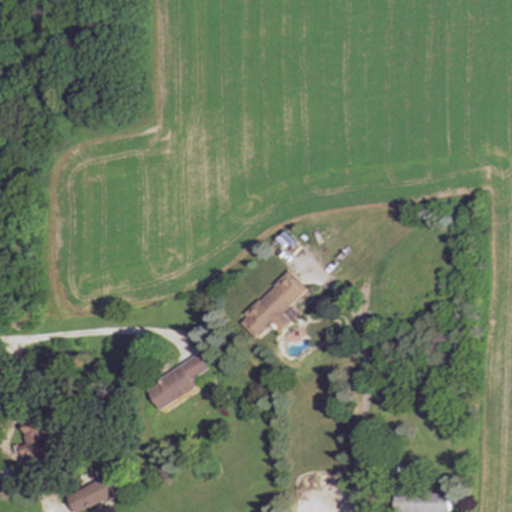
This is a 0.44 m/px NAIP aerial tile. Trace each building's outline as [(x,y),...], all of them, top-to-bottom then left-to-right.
[(240,321),(258,339),(273,325),(281,333),(293,322),(284,314),(309,290),(291,271),(240,321)] [(194,380),(211,369),(202,355),(148,388),(162,411),(199,389),(194,380)] [(27,444),(18,446),(21,456),(30,453),(32,460),(50,455),(39,415),(21,420),(27,444)] [(85,511),(125,491),(115,472),(68,497),(75,511),(85,511)] [(448,511),(448,493),(392,495),(392,511),(448,511)]
